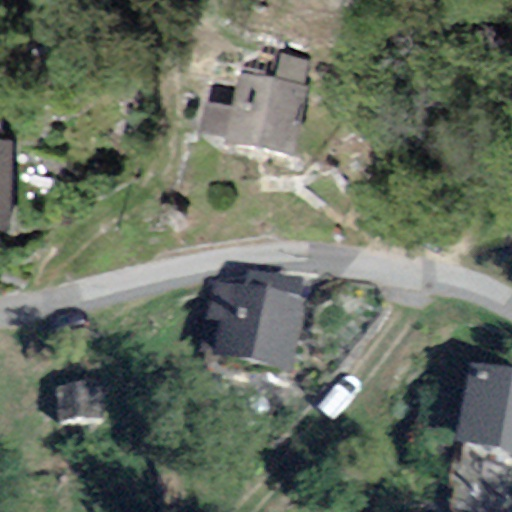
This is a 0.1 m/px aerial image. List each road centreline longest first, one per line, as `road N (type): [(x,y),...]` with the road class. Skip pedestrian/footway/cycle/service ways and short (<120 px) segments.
road 1 (residential): [(511,309),(443,279),(255,261),(0,315)]
road 2 (track): [(30,312),(46,265),(153,181),(173,149),(180,0)]
